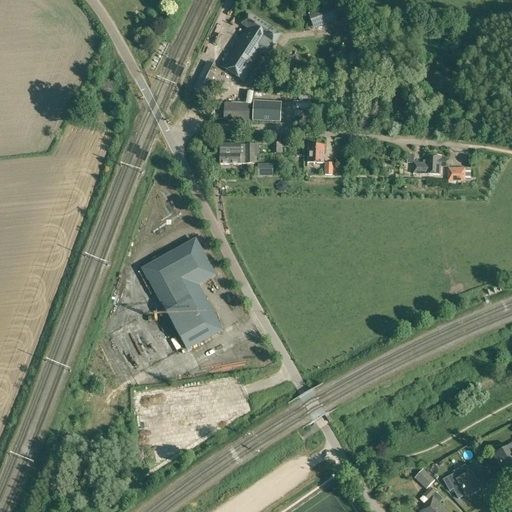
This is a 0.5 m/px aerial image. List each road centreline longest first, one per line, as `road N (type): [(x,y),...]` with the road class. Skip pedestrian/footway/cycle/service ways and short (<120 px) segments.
road 1 (unclassified): [(379,511),(232,264),(170,139)]
road 2 (residential): [(170,139),(216,125),(457,144)]
road 3 (unclassified): [(91,0),(170,139)]
